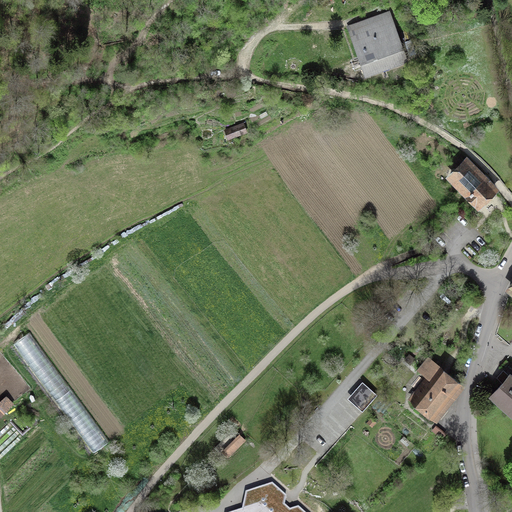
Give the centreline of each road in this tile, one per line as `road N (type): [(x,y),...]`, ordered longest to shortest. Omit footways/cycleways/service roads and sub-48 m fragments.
road 1 (track): [(129,511),(320,309),(350,287),(444,266)]
road 2 (residential): [(511,260),(496,288),(464,403),(478,511)]
